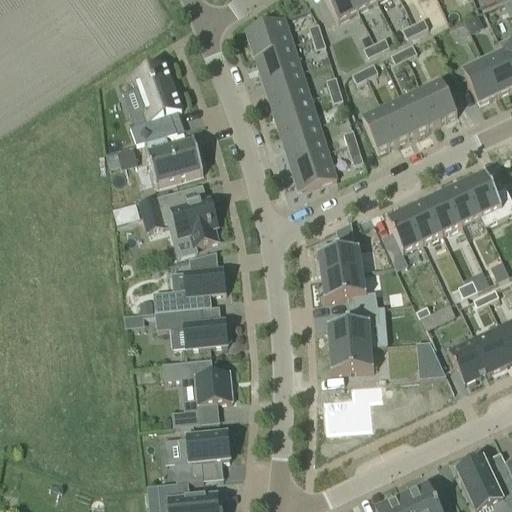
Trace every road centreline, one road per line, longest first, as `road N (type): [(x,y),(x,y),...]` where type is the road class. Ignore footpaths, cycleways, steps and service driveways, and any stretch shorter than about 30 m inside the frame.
road 1 (residential): [(276,508),(281,387),(271,240)]
road 2 (residential): [(511,130),(271,240)]
road 3 (residential): [(276,508),(314,509),(511,415)]
road 4 (residential): [(271,240),(205,33)]
